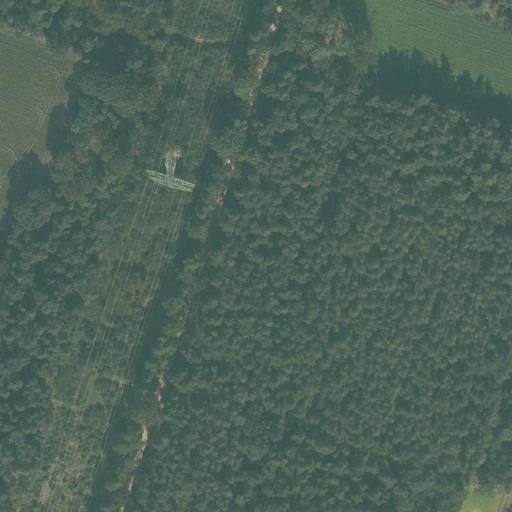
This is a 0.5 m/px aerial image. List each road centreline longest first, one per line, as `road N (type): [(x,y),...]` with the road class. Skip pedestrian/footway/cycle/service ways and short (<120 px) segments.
road 1 (track): [(163,370),(280,0)]
road 2 (track): [(69,0),(180,37),(270,31)]
road 3 (track): [(118,511),(163,370)]
